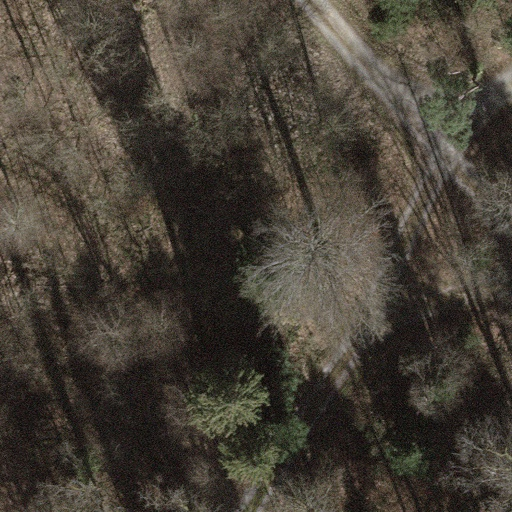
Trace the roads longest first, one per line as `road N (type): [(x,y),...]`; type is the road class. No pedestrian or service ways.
road 1 (track): [(255,511),(382,293),(432,142)]
road 2 (track): [(432,142),(313,0)]
road 3 (track): [(382,293),(511,279)]
